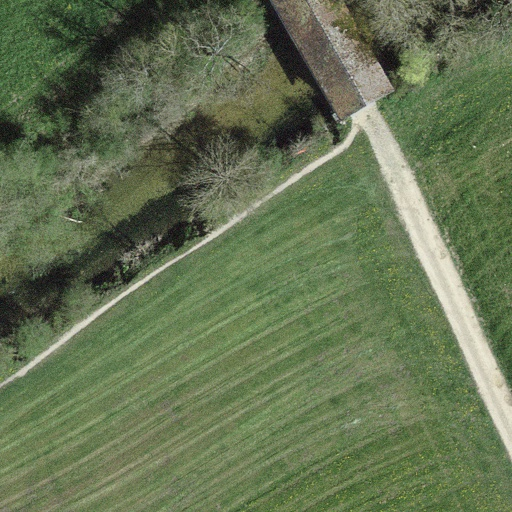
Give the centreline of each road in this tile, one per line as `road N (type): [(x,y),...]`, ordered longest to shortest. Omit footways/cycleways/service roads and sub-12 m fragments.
road 1 (track): [(511,446),(371,127)]
road 2 (track): [(371,127),(312,0)]
